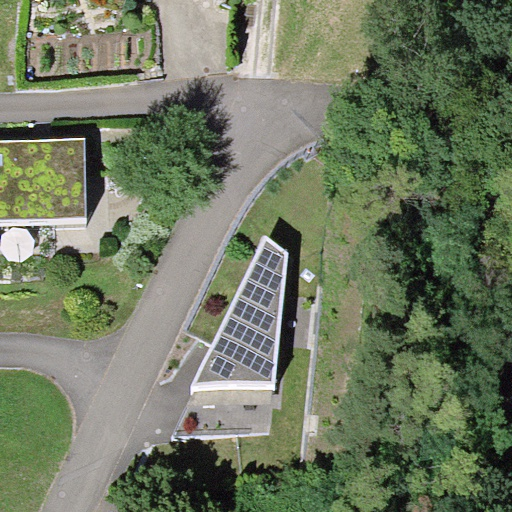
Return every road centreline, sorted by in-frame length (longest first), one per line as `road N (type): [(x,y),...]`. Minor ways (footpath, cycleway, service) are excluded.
road 1 (residential): [(511,398),(494,275),(463,188),(408,138),(328,113),(244,105)]
road 2 (residential): [(244,105),(238,164),(71,511)]
road 3 (residential): [(0,111),(177,93),(244,105)]
